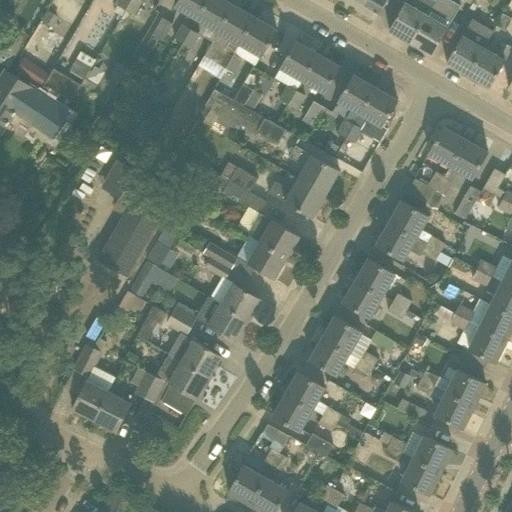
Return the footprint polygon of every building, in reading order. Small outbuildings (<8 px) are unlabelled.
[(119,0),(117,5),(126,9),(131,0),(119,0)] [(143,0),(142,0),(131,0),(126,9),(133,13),(136,15),(143,0)] [(207,0),(178,0),(175,6),(197,19),(207,0)] [(226,0),(207,0),(197,19),(219,32),(234,5),(226,0)] [(427,14),(426,14),(434,1),(432,0),(406,0),(389,30),(411,42),(427,14)] [(226,48),(231,39),(240,44),(256,17),(234,5),(219,32),(205,54),(226,67),(235,53),(226,48)] [(60,17),(47,9),(41,20),(53,27),(60,17)] [(411,42),(433,55),(449,27),(448,26),(438,21),(427,14),(411,42)] [(506,31),(511,20),(511,18),(504,14),(497,25),(506,31)] [(162,41),(173,22),(163,17),(152,35),(162,41)] [(240,44),(262,57),(277,30),(256,17),(240,44)] [(473,18),(471,22),(463,35),(446,63),(468,75),(484,48),(494,30),(473,18)] [(174,37),(184,43),(191,29),(182,23),(174,37)] [(191,29),(184,43),(193,48),(201,35),(191,29)] [(0,62),(9,68),(23,45),(5,34),(0,41),(0,62)] [(281,68),(303,80),(318,53),(296,41),(281,67),(281,68)] [(468,75),(490,88),(506,60),(505,60),(511,47),(511,46),(503,41),(495,54),(484,48),(468,75)] [(91,65),(95,59),(100,50),(86,42),(81,51),(70,70),(85,79),(92,66),(91,65)] [(235,72),(243,59),(235,53),(226,67),(235,72)] [(324,92),(340,66),(318,53),(303,80),(324,92)] [(105,100),(126,66),(105,54),(84,87),(105,100)] [(12,73),(39,92),(40,90),(49,74),(22,57),(12,73)] [(255,90),(266,73),(254,66),(234,99),(245,106),(255,90)] [(49,74),(40,90),(66,108),(81,84),(54,67),(49,74)] [(65,109),(39,92),(12,73),(5,68),(0,75),(0,130),(2,132),(15,113),(53,138),(70,112),(65,109)] [(376,87),(354,74),(338,100),(361,113),(376,87)] [(288,84),(279,98),(288,104),(297,89),(288,84)] [(347,138),(356,143),(364,129),(362,127),(368,117),(382,126),(398,100),(376,87),(361,113),(355,123),(347,138)] [(286,129),(267,118),(254,110),(253,110),(245,106),(234,99),(214,89),(197,120),(229,137),(235,128),(237,125),(243,129),(255,135),(258,131),(279,142),(286,129)] [(306,95),(297,89),(288,104),(298,110),(306,95)] [(253,110),(254,110),(263,95),(255,90),(245,106),(253,110)] [(314,127),(326,107),(315,101),(303,120),(314,127)] [(72,124),(77,117),(70,112),(65,120),(72,124)] [(135,131),(136,131),(153,141),(161,127),(144,116),(135,131)] [(347,138),(355,123),(346,117),(338,133),(347,138)] [(444,126),(429,153),(451,166),(466,138),(444,126)] [(472,179),(488,151),(466,138),(451,166),(472,179)] [(335,154),(339,146),(328,140),(324,148),(335,154)] [(327,193),(340,170),(295,144),(289,156),(306,165),(299,177),(327,193)] [(175,193),(146,176),(117,160),(101,187),(119,197),(113,208),(124,215),(99,259),(127,276),(175,193)] [(237,166),(229,179),(230,180),(250,192),(251,191),(259,178),(237,166)] [(499,188),(506,174),(495,168),(484,188),(502,198),(511,202),(511,191),(508,189),(506,191),(499,188)] [(408,192),(425,202),(430,205),(431,204),(430,203),(437,190),(445,176),(437,171),(429,186),(416,178),(408,192)] [(222,175),(217,185),(225,189),(230,180),(229,180),(222,175)] [(437,190),(445,195),(453,180),(445,176),(437,190)] [(269,192),(313,217),(327,193),(299,177),(292,190),(275,181),(269,192)] [(288,257),(301,235),(261,212),(268,201),(251,191),(250,192),(230,180),(225,189),(224,191),(232,196),(233,194),(241,198),(239,200),(249,206),(237,227),(250,235),(260,240),(288,257)] [(465,218),(481,191),(470,185),(454,212),(465,218)] [(431,204),(438,208),(445,195),(437,190),(430,203),(431,204)] [(511,214),(511,202),(502,198),(498,208),(511,214)] [(416,237),(421,229),(429,215),(402,200),(389,222),(416,237)] [(389,222),(377,244),(403,259),(409,249),(421,255),(422,252),(435,260),(436,259),(449,266),(453,259),(441,252),(426,243),(416,237),(389,222)] [(446,243),(431,235),(426,243),(441,252),(446,243)] [(157,240),(147,258),(160,265),(162,262),(171,248),(157,240)] [(260,240),(247,262),(275,279),(288,257),(260,240)] [(231,269),(238,257),(211,241),(204,252),(211,257),(231,269)] [(226,278),(231,269),(211,257),(205,267),(223,277),(223,276),(226,278)] [(396,272),(369,257),(356,279),(383,295),(396,272)] [(490,276),(492,276),(496,267),(495,267),(481,259),(476,268),(490,276)] [(160,267),(148,260),(130,290),(143,297),(160,267)] [(511,261),(502,281),(511,285),(511,261)] [(490,276),(476,268),(472,278),(487,285),(490,276)] [(223,276),(223,277),(211,297),(209,296),(248,319),(261,298),(226,278),(223,276)] [(356,279),(343,301),(370,317),(383,295),(356,279)] [(502,281),(491,304),(511,313),(511,285),(502,281)] [(398,292),(393,301),(407,309),(412,300),(398,292)] [(197,319),(208,324),(236,341),(248,319),(209,296),(199,313),(179,301),(176,306),(171,314),(192,327),(197,319)] [(402,317),(407,309),(393,301),(388,309),(395,313),(402,317)] [(469,320),(471,316),(474,310),(459,303),(454,313),(469,320)] [(449,322),(454,313),(437,304),(432,313),(449,322)] [(511,313),(491,304),(480,326),(507,339),(511,329),(511,313)] [(154,305),(149,313),(159,319),(163,310),(154,305)] [(469,320),(454,313),(449,322),(465,330),(469,320)] [(187,335),(192,327),(171,314),(166,323),(187,335)] [(378,358),(365,350),(354,344),(362,330),(335,315),(322,337),(349,352),(374,367),(378,358)] [(507,339),(480,326),(469,320),(465,330),(459,342),(470,348),(469,349),(496,362),(507,339)] [(424,346),(428,338),(419,333),(415,341),(424,346)] [(396,341),(384,334),(378,344),(391,351),(396,341)] [(103,351),(108,341),(99,337),(94,348),(103,351)] [(344,362),(349,352),(322,337),(310,359),(337,375),(344,362)] [(209,377),(221,356),(194,340),(181,361),(209,377)] [(103,351),(94,348),(87,344),(74,368),(89,376),(94,366),(96,367),(104,352),(103,351)] [(196,398),(209,377),(181,361),(170,354),(157,376),(156,376),(145,397),(161,405),(163,401),(187,415),(196,398)] [(355,368),(369,376),(374,367),(360,359),(355,368)] [(131,382),(139,386),(136,392),(145,397),(156,376),(139,367),(131,382)] [(451,382),(447,391),(475,405),(486,383),(458,368),(451,382)] [(425,372),(421,378),(421,379),(436,386),(440,376),(426,370),(425,372)] [(337,422),(342,414),(319,400),(326,387),(298,371),(286,393),(314,409),(322,414),(337,422)] [(417,387),(432,394),(436,386),(421,379),(417,387)] [(109,391),(87,380),(73,408),(94,419),(109,391)] [(66,386),(60,407),(67,409),(74,388),(66,386)] [(117,431),(131,402),(109,391),(94,419),(117,431)] [(435,414),(463,428),(475,405),(447,391),(435,414)] [(286,393),(273,415),(300,431),(314,409),(286,393)] [(322,414),(318,422),(332,431),(337,422),(322,414)] [(342,414),(337,422),(346,427),(348,423),(350,419),(342,414)] [(270,425),(264,442),(282,450),(289,432),(270,425)] [(407,442),(383,430),(379,439),(379,440),(388,444),(402,451),(407,442)] [(308,446),(318,451),(326,456),(333,443),(315,434),(313,432),(306,445),(308,446)] [(425,434),(414,457),(442,471),(453,449),(425,434)] [(383,453),(398,460),(402,451),(388,444),(383,453)] [(272,466),(280,452),(271,447),(263,462),(272,466)] [(281,471),(288,457),(280,452),(272,466),(281,471)] [(402,480),(430,494),(442,471),(414,457),(402,480)] [(266,478),(243,465),(229,492),(251,504),(266,478)] [(275,483),(266,478),(251,504),(264,511),(275,511),(288,490),(275,483)] [(328,503),(336,489),(327,484),(319,498),(328,503)] [(328,503),(323,511),(350,511),(338,505),(344,494),(336,489),(328,503)] [(319,511),(300,501),(293,511),(319,511)] [(414,511),(392,501),(387,511),(374,505),(373,508),(364,504),(360,502),(359,501),(355,510),(358,511),(414,511)]
